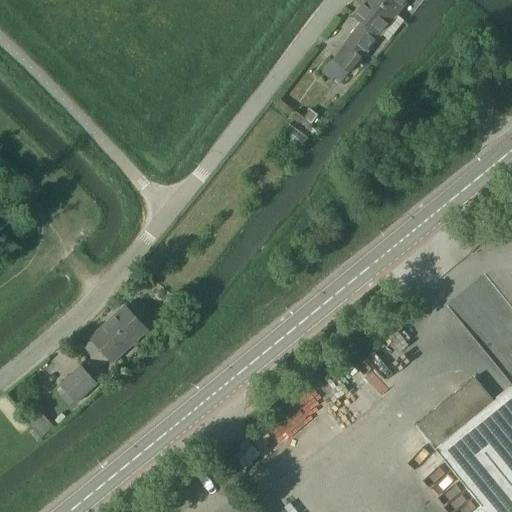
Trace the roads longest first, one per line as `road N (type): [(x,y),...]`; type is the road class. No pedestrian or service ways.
road 1 (tertiary): [(70,511),(511,150)]
road 2 (unclassified): [(171,212),(334,0)]
road 3 (unclassified): [(171,212),(0,38)]
road 4 (unclassified): [(0,380),(97,296),(171,212)]
